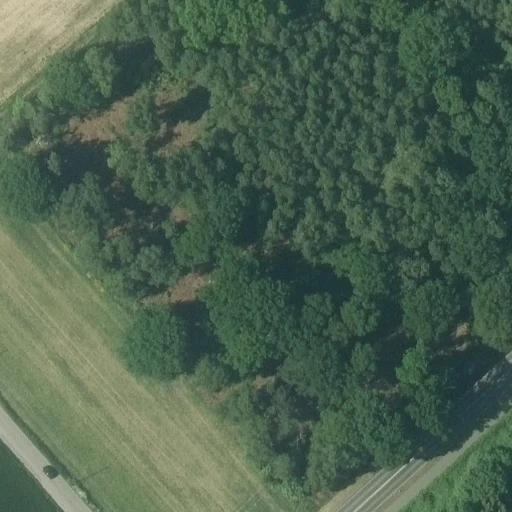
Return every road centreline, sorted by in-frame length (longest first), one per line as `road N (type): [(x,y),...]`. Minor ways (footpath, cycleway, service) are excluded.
road 1 (tertiary): [(355,511),(511,369)]
road 2 (residential): [(80,511),(0,420)]
